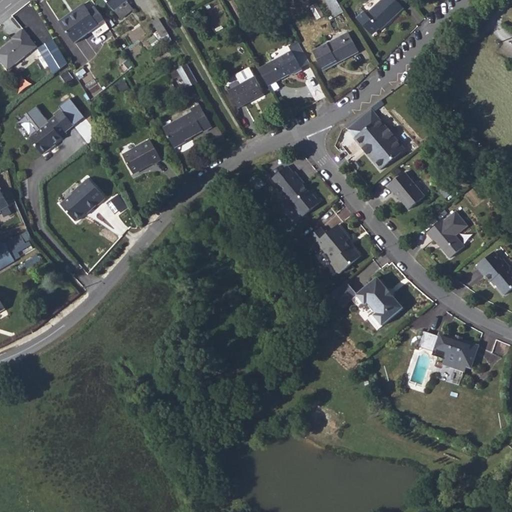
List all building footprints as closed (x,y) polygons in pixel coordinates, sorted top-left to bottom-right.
[(105,0),(116,14),(128,5),(134,0),(105,0)] [(338,0),(328,0),(336,13),(343,9),(338,0)] [(407,8),(400,0),(383,0),(370,11),(368,8),(360,15),(373,31),(380,25),(382,28),(407,8)] [(106,23),(98,9),(92,13),(87,5),(61,20),(74,43),(100,28),(100,27),(106,23)] [(128,5),(116,14),(121,20),(133,11),(128,5)] [(171,34),(162,19),(155,24),(163,38),(171,34)] [(38,47),(24,30),(17,35),(19,37),(0,52),(0,58),(10,71),(38,47)] [(358,47),(348,30),(315,49),(325,64),(338,56),(339,58),(358,47)] [(68,63),(52,38),(38,47),(53,74),(68,63)] [(311,63),(297,39),(290,43),(292,47),(272,59),(282,76),(293,70),(295,72),(311,63)] [(282,76),(272,59),(259,67),(269,84),(282,76)] [(199,85),(188,66),(178,72),(189,90),(199,85)] [(262,92),(249,69),(236,76),(239,82),(227,89),(236,106),(262,92)] [(69,99),(54,113),(56,115),(67,130),(84,117),(69,99)] [(67,130),(56,115),(49,120),(37,105),(26,113),(39,130),(30,137),(44,154),(56,144),(55,143),(62,137),(61,135),(67,130)] [(212,130),(200,109),(191,113),(193,117),(166,131),(177,151),(186,146),(185,142),(203,133),(204,135),(212,130)] [(409,149),(383,117),(358,138),(384,170),(409,149)] [(162,161),(150,140),(123,155),(133,174),(151,164),(153,166),(162,161)] [(294,175),(289,168),(275,179),(281,188),(279,189),(286,197),(287,203),(292,207),(297,206),(311,195),(302,183),(301,180),(298,174),(294,175)] [(427,198),(407,174),(391,187),(411,211),(427,198)] [(106,197),(90,178),(73,192),(74,194),(62,204),(76,220),(94,205),(96,206),(106,197)] [(12,213),(0,191),(0,213),(1,213),(4,218),(12,213)] [(469,225),(457,210),(445,220),(444,219),(428,232),(435,240),(436,239),(451,257),(466,245),(457,235),(469,225)] [(324,251),(336,265),(339,263),(347,272),(364,258),(355,249),(354,250),(348,243),(352,240),(341,227),(329,237),(324,230),(310,242),(320,255),(324,251)] [(8,258),(26,248),(21,239),(3,250),(8,258)] [(31,256),(26,248),(8,258),(13,267),(31,256)] [(503,258),(496,250),(478,265),(491,280),(493,278),(506,293),(511,287),(511,270),(510,268),(511,266),(511,264),(505,257),(503,258)] [(339,263),(336,265),(333,268),(341,277),(347,272),(339,263)] [(405,305),(379,274),(358,292),(362,297),(366,302),(369,299),(379,311),(376,313),(385,323),(405,305)] [(358,292),(351,284),(336,297),(345,308),(355,300),(356,302),(362,297),(358,292)] [(0,291),(0,315),(10,310),(0,291)] [(471,368),(476,354),(469,351),(472,344),(462,341),(460,337),(456,339),(441,333),(439,337),(425,332),(425,330),(422,329),(418,331),(417,335),(420,336),(418,341),(417,340),(414,349),(416,349),(421,346),(435,351),(438,356),(445,359),(444,364),(447,365),(447,364),(452,366),(451,368),(457,370),(458,367),(462,369),(462,370),(465,371),(467,366),(471,368)] [(469,351),(476,354),(479,346),(472,344),(469,351)]
